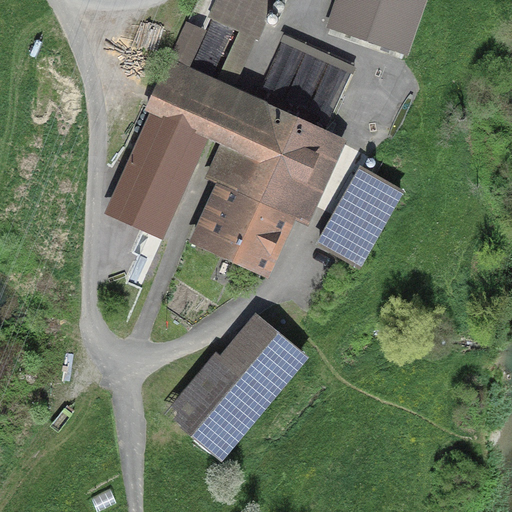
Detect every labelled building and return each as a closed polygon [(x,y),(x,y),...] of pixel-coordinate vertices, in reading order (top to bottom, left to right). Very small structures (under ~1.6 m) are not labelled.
[(215,0),(207,17),(212,19),(234,29),(239,32),(256,40),(258,40),(276,0),(215,0)] [(335,0),(326,27),(408,55),(426,0),(335,0)] [(207,31),(186,22),(170,59),(212,78),(234,29),(212,19),(207,31)] [(234,88),(256,40),(239,32),(217,80),(234,88)] [(285,36),(257,98),(327,130),(355,67),(285,36)] [(170,59),(168,58),(145,110),(150,112),(105,213),(163,239),(209,137),(222,143),(206,177),(217,182),(189,242),(269,278),(295,221),(308,226),(347,139),(327,130),(257,98),(234,88),(217,80),(212,78),(170,59)] [(404,191),(361,166),(316,244),(358,269),(404,191)] [(256,313),(219,356),(273,401),(309,358),(256,313)] [(219,356),(216,353),(171,406),(180,414),(174,421),(222,462),(273,401),(219,356)]
